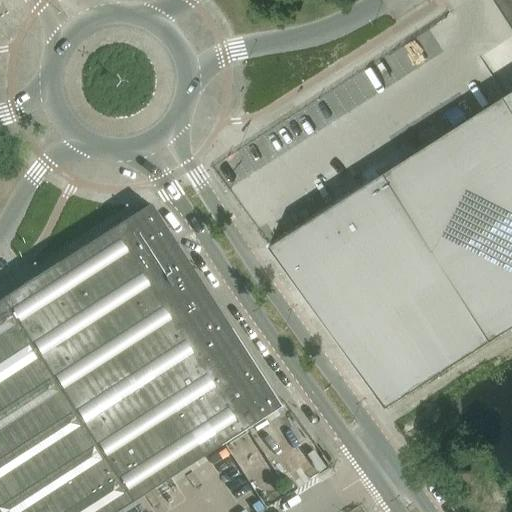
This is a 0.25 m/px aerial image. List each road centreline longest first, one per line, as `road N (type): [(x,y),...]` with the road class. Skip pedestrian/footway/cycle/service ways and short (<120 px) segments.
road 1 (tertiary): [(391,461),(195,178),(174,122)]
road 2 (tertiary): [(134,150),(173,191),(368,473)]
road 3 (tertiary): [(186,77),(223,54),(328,29),(386,0)]
road 4 (tertiary): [(0,239),(39,172),(75,138)]
